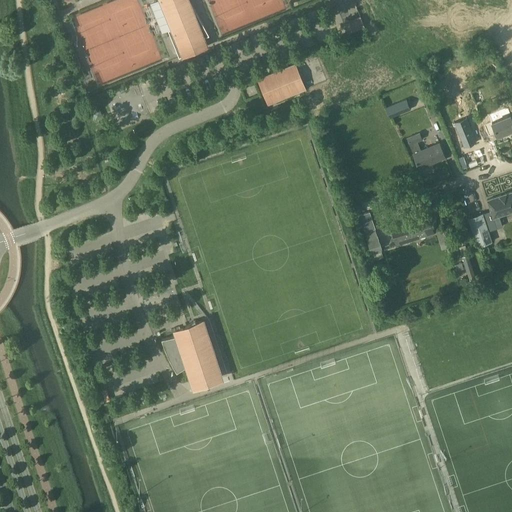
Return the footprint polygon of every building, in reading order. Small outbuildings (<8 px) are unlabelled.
[(168,30),(179,57),(195,51),(193,46),(205,42),(203,37),(209,35),(191,3),(190,4),(187,0),(161,0),(173,28),(168,30)] [(364,26),(360,16),(345,23),(349,33),(364,26)] [(269,102),(271,101),(274,100),(304,88),(294,65),(273,74),(272,74),(269,75),(269,76),(260,79),(269,102)] [(435,88),(430,90),(435,101),(440,99),(435,88)] [(389,118),(411,109),(407,98),(385,107),(389,118)] [(477,126),(483,141),(493,137),(492,137),(497,135),(497,136),(511,129),(511,119),(510,115),(492,122),(493,124),(488,126),(487,122),(477,126)] [(454,123),(464,146),(476,141),(466,118),(454,123)] [(413,153),(419,168),(419,169),(428,165),(427,164),(445,157),(439,142),(421,150),(418,141),(422,139),(420,132),(407,137),(413,153)] [(487,231),(488,231),(497,228),(493,217),(511,211),(511,191),(506,193),(499,195),(499,196),(487,199),(490,211),(482,213),(468,217),(477,245),(479,245),(483,257),(490,255),(486,242),(491,241),(487,231)] [(397,244),(434,233),(427,209),(389,220),(397,244)] [(443,229),(451,254),(459,251),(451,227),(443,229)] [(372,253),(382,250),(376,231),(366,234),(372,253)] [(476,277),(468,254),(462,256),(464,261),(455,264),(457,270),(466,267),(469,279),(476,277)] [(192,381),(210,375),(220,372),(204,321),(196,324),(195,320),(185,326),(185,328),(175,331),(177,335),(162,338),(163,343),(165,347),(166,351),(168,355),(170,359),(172,363),(174,367),(177,371),(186,365),(192,381)]
